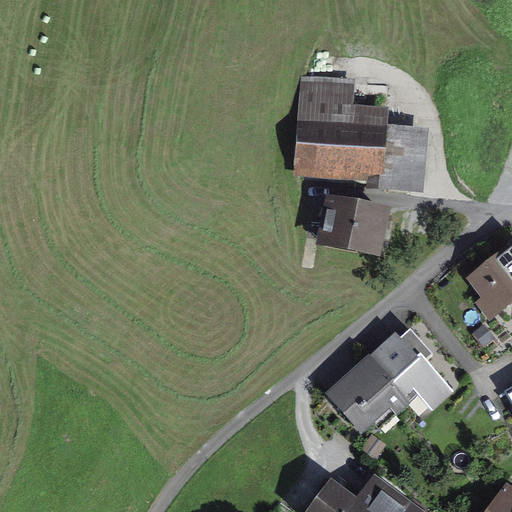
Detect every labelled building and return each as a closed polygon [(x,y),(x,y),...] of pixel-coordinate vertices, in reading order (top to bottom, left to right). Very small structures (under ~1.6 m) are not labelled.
[(303,75),(295,174),(368,180),(367,186),(420,190),(425,126),(389,123),(390,107),(353,104),(355,79),(303,75)] [(325,192),(315,240),(379,253),(389,205),(325,192)] [(511,256),(505,247),(466,277),(478,293),(464,303),(480,323),(487,318),(489,320),(511,302),(511,256)] [(511,326),(508,322),(497,331),(508,346),(511,342),(511,326)] [(372,356),(406,395),(415,388),(432,407),(449,392),(421,360),(428,353),(410,332),(399,342),(394,337),(372,356)] [(497,336),(488,342),(493,350),(502,344),(497,336)] [(406,395),(372,356),(330,392),(364,431),(406,395)] [(371,434),(361,450),(375,459),(386,444),(371,434)] [(330,478),(306,511),(427,511),(374,476),(359,498),(330,478)] [(511,511),(511,493),(508,491),(493,511),(511,511)]
